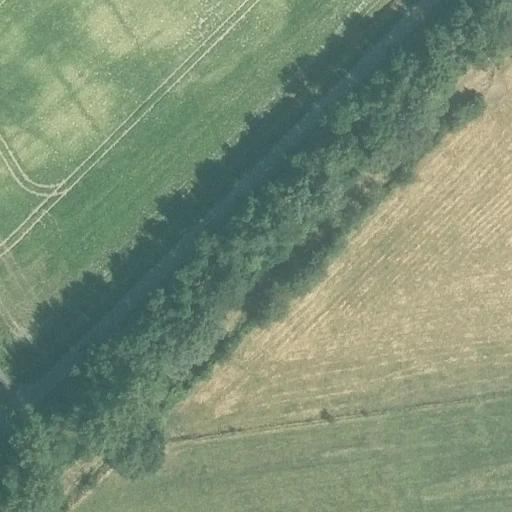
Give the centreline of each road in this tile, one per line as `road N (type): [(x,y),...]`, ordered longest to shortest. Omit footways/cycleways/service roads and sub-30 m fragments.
road 1 (track): [(34,511),(511,39)]
road 2 (unclassified): [(0,414),(422,0)]
